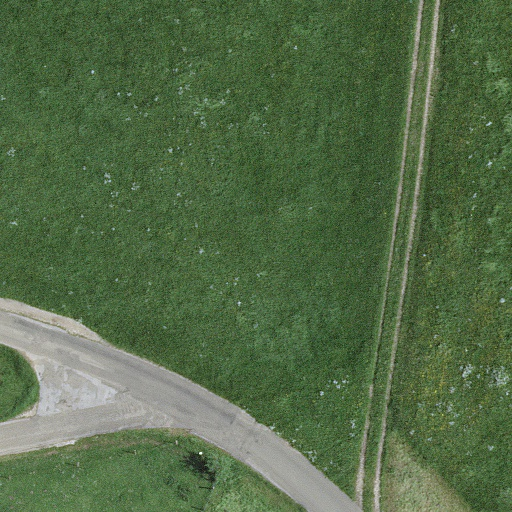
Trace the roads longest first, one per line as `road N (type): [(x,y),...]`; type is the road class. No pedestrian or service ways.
road 1 (track): [(364,511),(429,0)]
road 2 (unclassified): [(0,324),(225,426),(334,511)]
